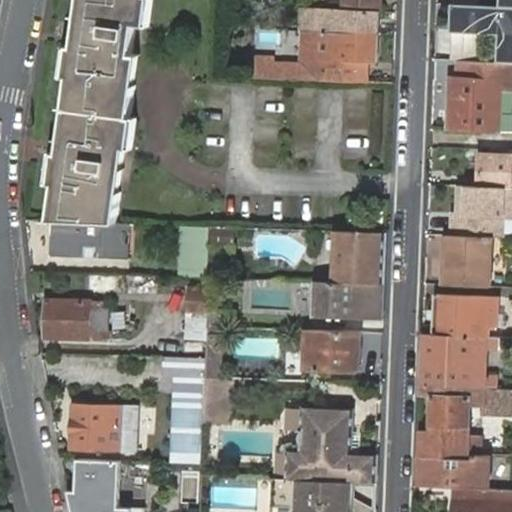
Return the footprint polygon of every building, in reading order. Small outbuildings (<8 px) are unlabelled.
[(148,0),(88,0),(86,16),(79,16),(75,46),(70,76),(78,78),(70,140),(62,138),(60,152),(56,183),(63,184),(58,220),(118,223),(122,192),(121,192),(115,191),(121,148),(127,148),(128,149),(132,117),(137,86),(135,86),(129,85),(133,54),(137,24),(145,25),(148,0)] [(86,16),(88,0),(81,0),(79,16),(86,16)] [(154,0),(148,0),(145,25),(151,26),(154,0)] [(380,0),(341,0),(341,8),(367,10),(380,11),(380,0)] [(511,6),(501,6),(452,3),(451,33),(500,34),(499,62),(511,62),(511,6)] [(313,30),(321,31),(379,33),(380,11),(367,10),(323,8),(302,6),(302,30),(313,30)] [(320,47),(321,31),(313,30),(312,62),(312,67),(327,68),(327,47),(320,47)] [(291,62),(291,79),(367,81),(368,62),(378,62),(379,33),(321,31),(320,47),(327,47),(327,68),(312,67),(312,62),(291,62)] [(66,76),(70,76),(75,46),(70,45),(66,76)] [(140,55),(133,54),(129,85),(135,86),(140,55)] [(236,61),(236,77),(291,79),(291,62),(236,61)] [(70,76),(62,138),(70,140),(78,78),(70,76)] [(450,129),(500,131),(502,79),(451,77),(450,129)] [(139,118),(132,117),(128,149),(135,149),(139,118)] [(115,191),(121,192),(127,148),(121,148),(115,191)] [(52,182),(56,183),(60,152),(56,151),(52,182)] [(511,186),(511,156),(483,155),(482,186),(503,186),(511,186)] [(56,183),(51,220),(53,220),(58,220),(63,184),(56,183)] [(511,187),(482,186),(466,185),(465,210),(450,209),(449,233),(493,235),(506,236),(507,219),(511,218),(511,187)] [(58,220),(53,220),(52,256),(86,257),(87,246),(96,247),(96,258),(125,259),(127,223),(118,223),(58,220)] [(210,227),(180,225),(177,276),(206,278),(210,227)] [(211,244),(234,246),(235,227),(212,225),(211,244)] [(339,230),(337,281),(386,282),(388,232),(339,230)] [(490,286),(493,235),(449,233),(446,283),(490,286)] [(150,275),(130,274),(129,290),(149,291),(150,275)] [(385,319),(386,282),(337,281),(316,280),(315,316),(385,319)] [(209,309),(209,288),(189,288),(188,313),(208,313),(209,309)] [(489,337),(490,337),(491,326),(498,327),(498,320),(499,312),(499,307),(492,307),(492,296),(436,293),(436,312),(436,318),(435,334),(489,337)] [(492,307),(499,307),(500,296),(492,296),(492,307)] [(48,337),(112,339),(112,330),(110,330),(110,308),(104,308),(104,301),(49,299),(48,337)] [(208,327),(221,327),(237,328),(237,310),(209,309),(208,313),(208,327)] [(187,340),(208,341),(208,327),(208,313),(188,313),(187,340)] [(207,357),(207,360),(220,360),(221,327),(208,327),(208,341),(207,357)] [(363,332),(307,330),(306,369),(333,370),(341,370),(346,370),(362,371),(363,332)] [(435,334),(424,333),(422,384),(472,387),(497,387),(498,376),(487,376),(478,375),(479,345),(489,346),(489,337),(435,334)] [(488,360),(489,346),(479,345),(478,375),(487,376),(488,360)] [(207,360),(207,357),(166,355),(165,372),(176,372),(172,461),(204,462),(204,460),(205,422),(206,377),(207,360)] [(221,377),(206,377),(205,422),(219,423),(221,377)] [(472,387),(422,384),(421,395),(434,396),(433,435),(444,436),(469,437),(471,406),(483,406),(484,406),(484,412),(511,413),(511,387),(497,387),(472,387)] [(72,447),(125,449),(126,406),(75,405),(72,447)] [(355,481),(359,482),(378,482),(379,455),(353,454),(354,431),(333,431),(333,408),(304,406),(302,451),(290,450),(288,479),(298,479),(315,480),(327,480),(351,481),(355,481)] [(355,409),(333,408),(333,431),(354,431),(355,409)] [(419,455),(419,457),(475,459),(475,454),(475,443),(476,437),(469,437),(463,437),(444,436),(433,435),(420,435),(419,455)] [(491,488),(491,480),(492,454),(475,454),(475,459),(419,457),(418,485),(459,487),(491,488)] [(69,490),(73,511),(147,511),(147,507),(122,506),(122,479),(122,477),(124,478),(147,480),(149,464),(126,463),(79,461),(79,473),(77,473),(77,490),(71,491),(69,490)] [(203,476),(203,467),(192,467),(191,487),(203,488),(203,476)] [(354,511),(355,481),(351,481),(327,480),(315,480),(298,479),(296,511),(354,511)] [(359,482),(355,481),(354,511),(376,511),(378,482),(359,482)] [(511,511),(511,489),(498,488),(491,488),(459,487),(458,497),(457,511),(511,511)] [(190,511),(202,511),(202,502),(191,501),(190,511)]
